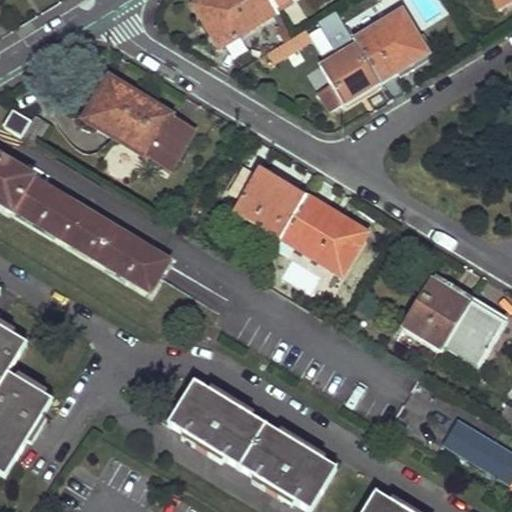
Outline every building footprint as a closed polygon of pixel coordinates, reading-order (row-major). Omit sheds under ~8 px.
[(275,9),(270,0),(205,0),(195,6),(220,48),(278,14),(275,9)] [(270,0),(275,9),(290,0),(270,0)] [(511,0),(493,0),(501,12),(511,5),(511,0)] [(430,55),(403,11),(354,40),(358,46),(382,85),(430,55)] [(382,85),(358,46),(322,67),(333,85),(340,95),(326,103),(332,114),(382,85)] [(111,79),(86,122),(149,159),(150,157),(174,171),(197,133),(111,79)] [(333,85),(318,94),(330,115),(332,114),(326,103),(340,95),(333,85)] [(33,123),(15,113),(5,129),(23,140),(33,123)] [(23,140),(37,149),(51,124),(36,116),(33,123),(23,140)] [(0,157),(0,206),(12,213),(14,212),(147,296),(168,263),(33,179),(33,178),(0,157)] [(242,201),(257,176),(245,170),(230,194),(242,201)] [(242,201),(235,213),(283,242),(309,200),(260,171),(257,176),(242,201)] [(309,200),(283,242),(296,250),(331,269),(357,227),(309,200)] [(283,242),(278,251),(291,259),(296,250),(283,242)] [(435,281),(405,329),(444,353),(448,347),(475,300),(460,291),(457,295),(435,281)] [(475,300),(448,347),(482,369),(506,326),(489,315),(492,310),(475,300)] [(0,471),(10,477),(53,399),(8,374),(24,344),(0,329),(0,471)] [(200,389),(175,435),(304,511),(323,511),(345,474),(200,389)] [(511,451),(456,425),(441,457),(511,490),(511,451)] [(411,511),(382,495),(372,511),(411,511)]
